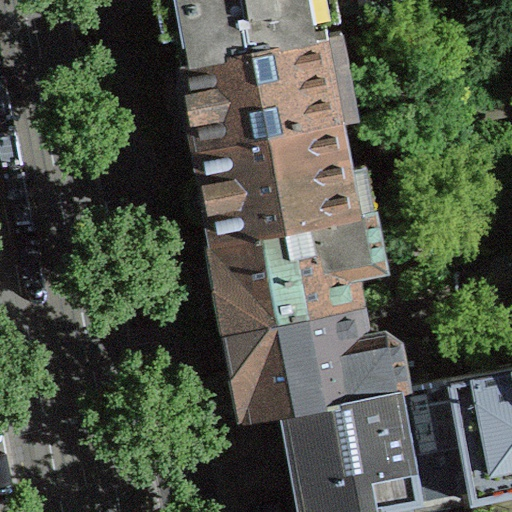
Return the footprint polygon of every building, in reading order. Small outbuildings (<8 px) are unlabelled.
[(321,0),(169,0),(181,61),(324,34),(328,33),(321,0)] [(324,34),(181,61),(197,145),(339,117),(324,34)] [(340,117),(339,117),(197,145),(202,173),(196,176),(193,179),(190,182),(189,187),(188,192),(188,196),(189,199),(191,204),(195,208),(197,209),(202,212),(206,212),(209,213),(214,238),(217,238),(375,208),(366,161),(349,164),(340,117)] [(352,304),(346,274),(385,267),(375,208),(217,238),(221,256),(210,258),(207,263),(211,284),(215,287),(226,285),(234,326),(352,304)] [(234,326),(242,368),(231,370),(228,375),(232,396),(237,399),(247,397),(251,415),(280,409),(408,385),(399,338),(360,346),(352,304),(234,326)] [(388,511),(387,504),(469,489),(471,500),(511,491),(511,365),(408,385),(280,409),(298,511),(388,511)]
